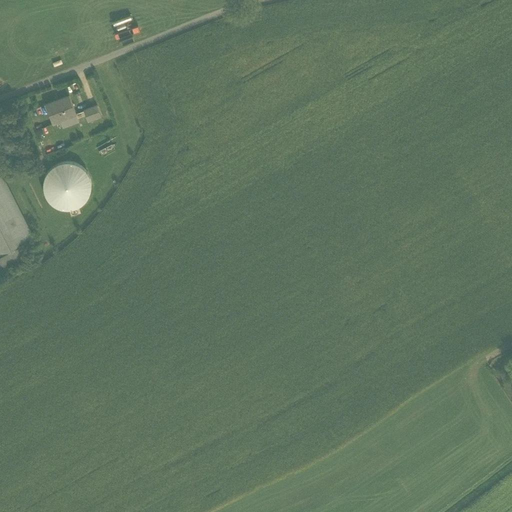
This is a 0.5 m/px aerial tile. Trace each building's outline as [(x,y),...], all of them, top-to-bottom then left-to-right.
[(61,120),(76,114),(69,95),(45,104),(51,120),(59,116),(61,120)] [(96,105),(84,110),(88,121),(100,116),(96,105)] [(59,116),(51,120),(55,129),(78,120),(76,114),(61,120),(59,116)] [(40,169),(51,211),(90,201),(79,159),(40,169)] [(0,255),(20,245),(33,238),(0,173),(0,255)] [(0,272),(26,259),(20,245),(0,255),(0,272)]
